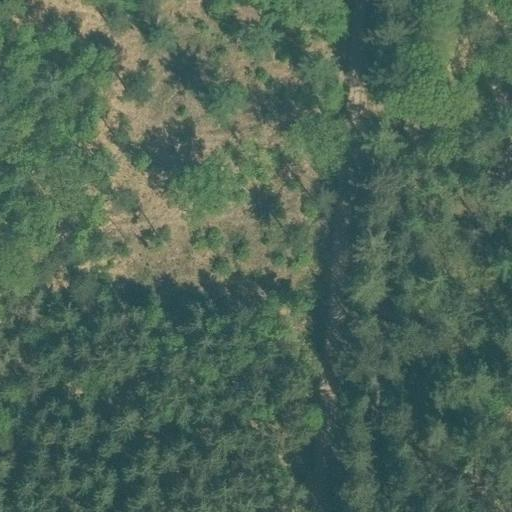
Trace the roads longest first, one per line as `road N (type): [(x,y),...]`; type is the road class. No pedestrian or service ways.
road 1 (track): [(341,192),(312,511)]
road 2 (track): [(355,0),(341,192)]
road 3 (track): [(404,159),(511,102)]
